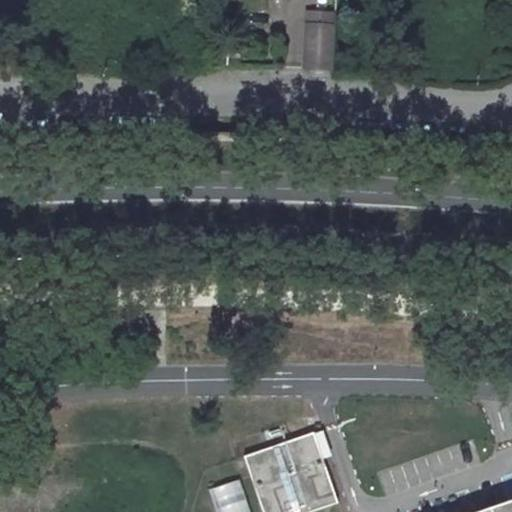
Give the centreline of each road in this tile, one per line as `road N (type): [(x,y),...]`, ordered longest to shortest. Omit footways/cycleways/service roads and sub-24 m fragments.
road 1 (residential): [(511,121),(231,98),(0,100)]
road 2 (primary): [(0,246),(279,243),(511,258)]
road 3 (primary): [(511,202),(297,189),(0,191)]
road 4 (unclassified): [(0,391),(186,380),(511,386)]
road 5 (track): [(497,315),(305,303),(0,304)]
